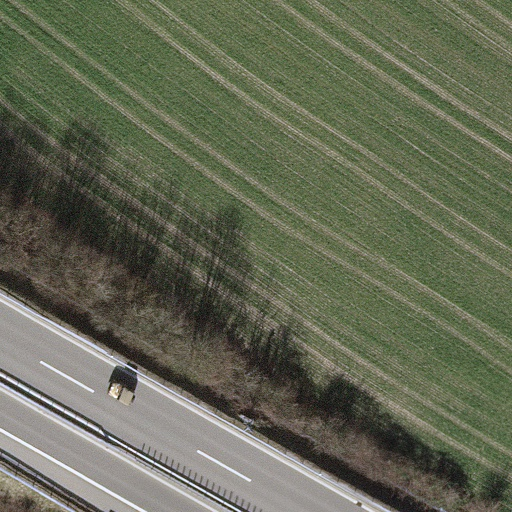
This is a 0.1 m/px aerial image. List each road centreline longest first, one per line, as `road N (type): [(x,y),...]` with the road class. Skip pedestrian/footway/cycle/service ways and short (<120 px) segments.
road 1 (trunk): [(307,511),(0,337)]
road 2 (trunk): [(0,411),(174,511)]
